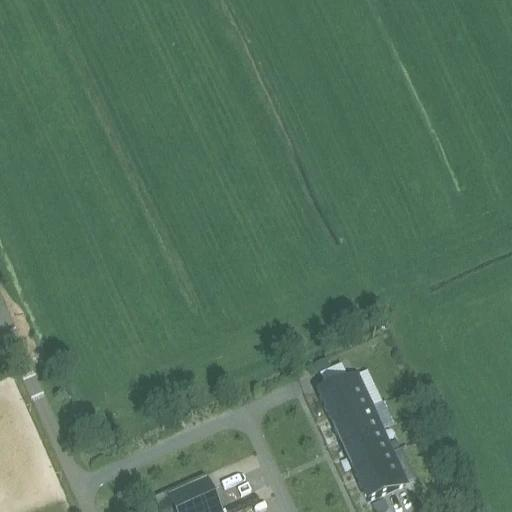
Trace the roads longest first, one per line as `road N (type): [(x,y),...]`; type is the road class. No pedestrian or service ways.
road 1 (residential): [(77,487),(0,312)]
road 2 (residential): [(77,487),(245,412)]
